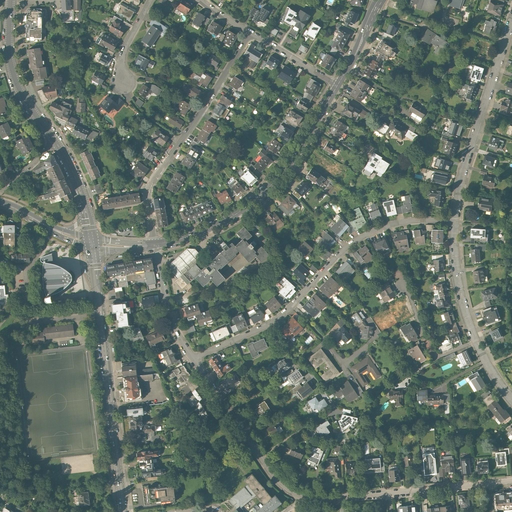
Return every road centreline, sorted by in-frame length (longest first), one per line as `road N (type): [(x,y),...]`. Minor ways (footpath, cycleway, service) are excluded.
road 1 (residential): [(192,358),(286,492),(342,498),(511,480)]
road 2 (residential): [(455,220),(399,221),(362,236),(269,323),(192,358)]
road 3 (primary): [(122,511),(91,242)]
road 4 (primary): [(155,244),(252,203),(295,157),(337,85)]
road 5 (primary): [(85,208),(70,167),(12,73),(10,0)]
road 6 (residential): [(455,220),(464,307),(485,361),(511,400)]
road 7 (residential): [(496,70),(455,220)]
road 8 (residential): [(181,141),(249,33)]
road 9 (residential): [(155,244),(171,319),(192,358)]
